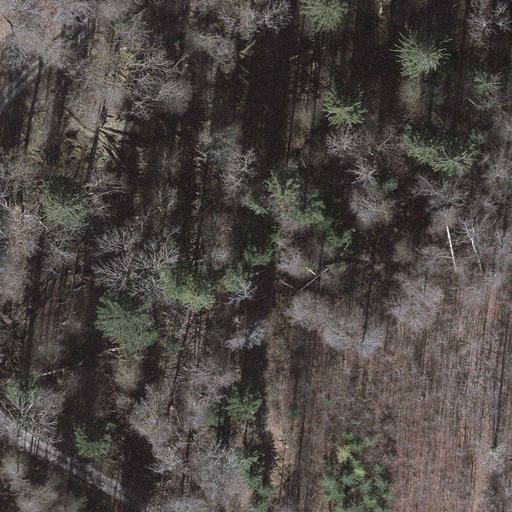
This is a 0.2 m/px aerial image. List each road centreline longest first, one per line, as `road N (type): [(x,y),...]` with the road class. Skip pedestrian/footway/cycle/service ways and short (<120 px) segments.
road 1 (track): [(162,511),(119,479),(32,445),(0,419)]
road 2 (track): [(0,105),(111,0)]
